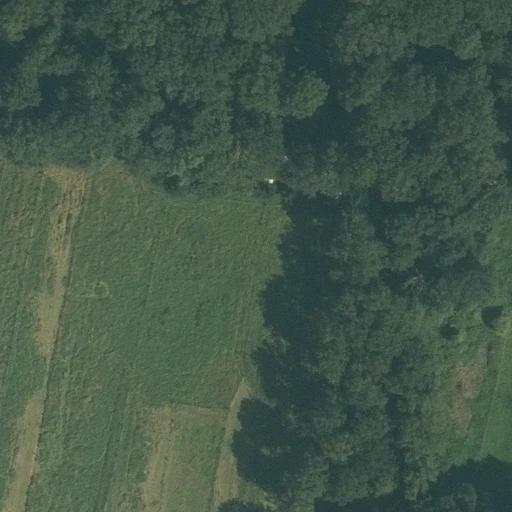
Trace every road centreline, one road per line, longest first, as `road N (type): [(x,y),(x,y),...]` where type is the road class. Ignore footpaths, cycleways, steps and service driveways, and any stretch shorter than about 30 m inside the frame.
road 1 (track): [(0,128),(511,185)]
road 2 (track): [(299,0),(271,156)]
